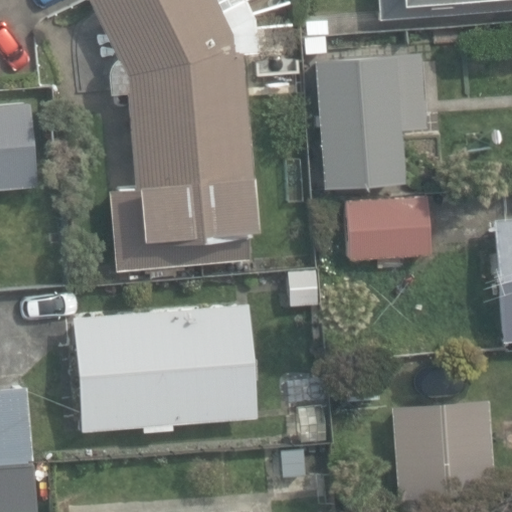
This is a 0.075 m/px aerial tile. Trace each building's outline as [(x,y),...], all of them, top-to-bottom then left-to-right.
[(113,270),(244,259),(251,228),(238,56),(252,51),(249,16),(240,0),(234,0),(219,8),(214,0),(85,0),(114,57),(105,63),(110,100),(120,99),(128,181),(106,184),(113,270)] [(511,0),(373,0),(374,14),(511,5),(511,0)] [(340,201),(345,260),(427,252),(422,193),(340,201)] [(511,214),(493,215),(501,336),(511,335),(511,214)] [(0,234),(0,241),(3,286),(67,282),(62,215),(28,217),(29,232),(0,234)] [(309,268),(283,270),(285,296),(311,294),(309,268)] [(138,422),(138,429),(169,426),(168,420),(254,414),(246,299),(72,311),(80,427),(138,422)] [(375,366),(340,368),(342,401),(377,399),(375,366)] [(0,460),(29,458),(23,387),(0,388),(0,460)] [(390,402),(397,495),(492,488),(485,395),(390,402)] [(0,511),(34,510),(30,462),(0,464),(0,511)]
